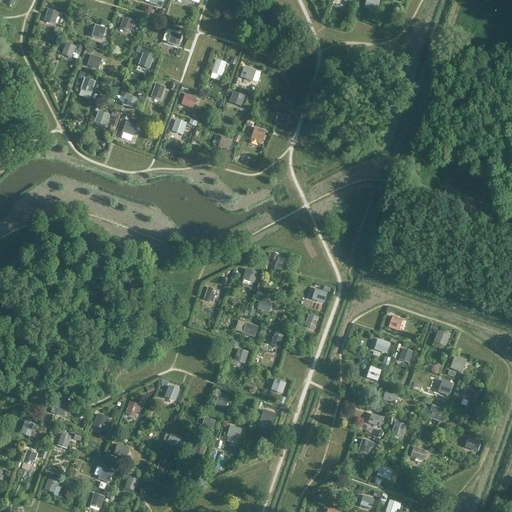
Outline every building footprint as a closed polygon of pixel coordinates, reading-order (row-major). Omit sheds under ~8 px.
[(151,0),(150,4),(161,8),(163,0),(151,0)] [(376,13),(380,2),(374,0),(366,0),(363,9),(376,13)] [(55,25),(59,13),(48,9),(43,21),(55,25)] [(129,32),(132,21),(123,18),(119,29),(129,32)] [(102,41),(106,29),(95,25),(91,37),(102,41)] [(178,47),(182,35),(171,32),(167,44),(178,47)] [(71,58),(76,47),(65,43),(61,54),(71,58)] [(149,70),(154,58),(142,54),(138,65),(149,70)] [(101,59),(90,55),(87,65),(98,68),(101,59)] [(216,60),(211,73),(221,77),(226,64),(216,60)] [(256,71),(244,67),(240,78),(252,82),(256,71)] [(92,94),(96,82),(84,78),(80,90),(92,94)] [(161,101),(165,88),(155,84),(150,97),(161,101)] [(233,92),(229,103),(241,107),(245,96),(233,92)] [(134,110),(138,98),(126,94),(122,106),(134,110)] [(184,94),(181,105),(192,109),(196,98),(184,94)] [(106,127),(110,116),(98,112),(94,123),(106,127)] [(274,124),(286,128),(289,117),(278,113),(274,124)] [(175,120),(171,132),(182,136),(186,124),(175,120)] [(133,137),(137,126),(125,122),(122,133),(133,137)] [(250,136),(254,138),(253,139),(262,142),(265,132),(253,127),(250,136)] [(228,152),(233,140),(222,137),(217,148),(228,152)] [(273,270),(283,273),(287,261),(277,257),(273,270)] [(254,284),(258,273),(246,269),(242,280),(254,284)] [(212,303),(215,297),(217,298),(219,292),(207,288),(203,300),(212,303)] [(315,289),(311,301),(323,304),(327,293),(315,289)] [(257,310),(268,314),(272,303),(260,299),(257,310)] [(308,315),(304,326),(314,330),(318,318),(308,315)] [(402,320),(392,317),(388,328),(398,332),(402,320)] [(246,323),(242,334),(254,338),(258,327),(246,323)] [(449,336),(438,332),(433,342),(445,347),(449,336)] [(284,336),(274,333),(269,345),(279,348),(284,336)] [(390,344),(378,340),(374,350),(386,354),(390,344)] [(398,360),(409,364),(412,352),(402,349),(398,360)] [(234,361),(245,364),(248,353),(238,350),(234,361)] [(466,362),(454,357),(450,369),(461,373),(466,362)] [(381,370),(370,366),(366,378),(377,382),(381,370)] [(270,391),(282,395),(286,384),(274,380),(270,391)] [(452,384),(441,381),(437,393),(448,397),(452,384)] [(164,398),(175,402),(180,390),(168,386),(164,398)] [(398,394),(386,390),(382,400),(394,404),(398,394)] [(477,394),(465,390),(462,400),(474,404),(477,394)] [(214,406),(225,410),(228,398),(218,394),(214,406)] [(135,417),(137,411),(139,412),(141,406),(129,402),(125,414),(135,417)] [(54,403),(50,413),(62,417),(66,407),(54,403)] [(439,423),(444,410),(431,405),(429,413),(431,413),(429,419),(439,423)] [(271,426),(275,414),(263,410),(259,422),(271,426)] [(108,418),(97,414),(92,426),(103,431),(108,418)] [(383,418),(371,414),(368,424),(380,428),(383,418)] [(215,422),(204,418),(201,425),(207,427),(206,431),(212,432),(215,422)] [(30,438),(32,432),(33,432),(36,425),(25,421),(20,434),(30,438)] [(395,422),(391,434),(402,438),(406,426),(395,422)] [(226,438),(238,441),(242,430),(230,426),(226,438)] [(61,434),(57,446),(67,450),(71,438),(61,434)] [(177,449),(181,438),(170,434),(166,445),(177,449)] [(480,442),(468,438),(464,448),(477,452),(480,442)] [(358,452),(368,455),(370,449),(372,450),(374,443),(362,439),(358,452)] [(117,444),(113,455),(125,460),(129,448),(117,444)] [(203,459),(207,447),(196,444),(192,455),(203,459)] [(416,459),(422,461),(426,452),(414,447),(409,459),(415,461),(416,459)] [(32,466),(33,462),(35,463),(38,455),(26,451),(22,463),(32,466)] [(166,476),(168,469),(170,470),(172,464),(160,460),(156,472),(166,476)] [(380,466),(376,476),(389,481),(393,470),(380,466)] [(113,471),(102,467),(98,480),(109,484),(113,471)] [(124,488),(135,492),(139,481),(128,477),(124,488)] [(46,482),(42,493),(50,496),(52,490),(54,490),(56,485),(46,482)] [(89,506),(100,510),(104,497),(94,493),(89,506)] [(374,500),(362,496),(359,507),(370,511),(374,500)] [(395,511),(397,510),(399,511),(401,505),(389,501),(385,511),(395,511)]
